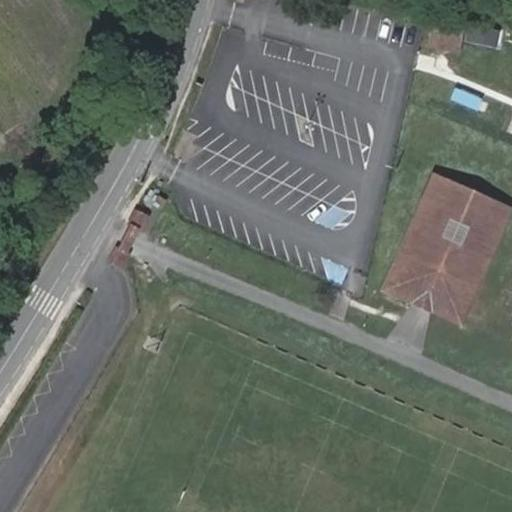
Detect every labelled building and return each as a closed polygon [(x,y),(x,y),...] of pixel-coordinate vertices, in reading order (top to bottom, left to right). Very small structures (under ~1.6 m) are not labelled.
[(434,21),(431,34),(464,40),(466,27),(434,21)] [(464,40),(431,34),(428,46),(461,52),(464,40)] [(509,213),(435,179),(385,290),(459,324),(509,213)] [(167,198),(160,194),(156,200),(164,204),(167,198)] [(126,226),(128,227),(139,232),(142,233),(149,217),(134,210),(126,226)] [(139,232),(128,227),(124,237),(118,249),(129,254),(134,242),(139,232)] [(131,255),(129,254),(118,249),(115,248),(108,263),(124,270),(131,255)]
